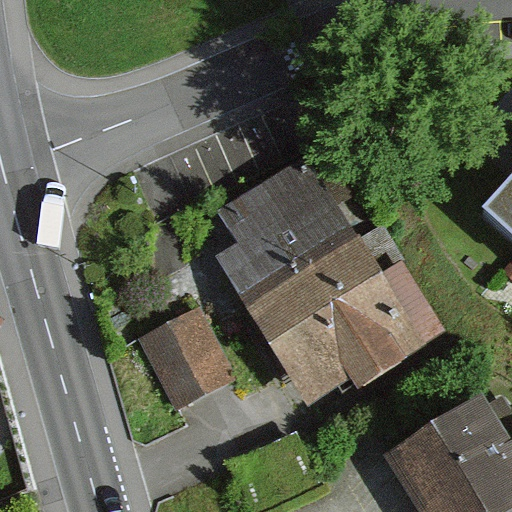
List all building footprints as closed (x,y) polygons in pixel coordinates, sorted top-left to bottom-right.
[(225,260),(246,293),(348,231),(308,164),(228,213),(248,246),(225,260)] [(511,177),(476,215),(511,249),(511,177)] [(348,231),(246,293),(313,404),(416,342),(348,231)] [(192,310),(137,341),(179,416),(235,385),(192,310)] [(511,511),(511,448),(504,453),(474,403),(379,461),(410,511),(511,511)]
